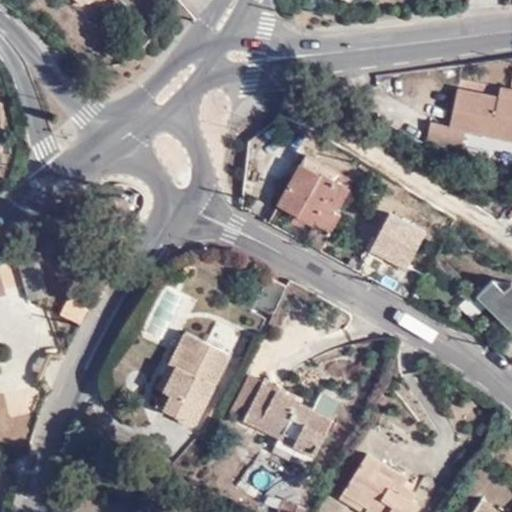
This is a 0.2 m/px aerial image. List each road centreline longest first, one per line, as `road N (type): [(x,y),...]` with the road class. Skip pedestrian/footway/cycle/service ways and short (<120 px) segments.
road 1 (residential): [(511,387),(425,329),(185,205)]
road 2 (residential): [(185,205),(61,389),(29,511)]
road 3 (tertiary): [(322,52),(511,30)]
road 4 (tertiary): [(122,138),(0,23)]
road 5 (tertiary): [(0,35),(60,186)]
road 6 (tertiary): [(196,85),(322,52)]
